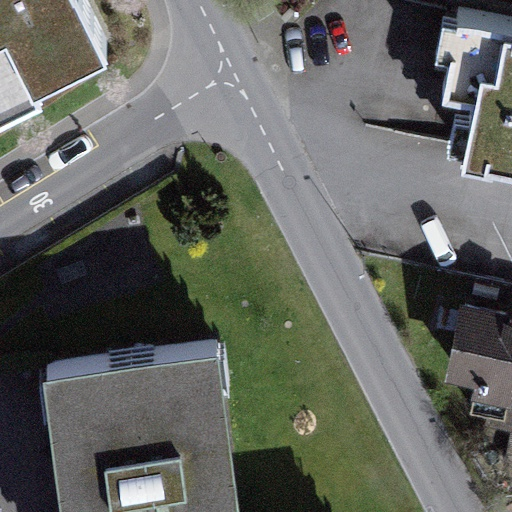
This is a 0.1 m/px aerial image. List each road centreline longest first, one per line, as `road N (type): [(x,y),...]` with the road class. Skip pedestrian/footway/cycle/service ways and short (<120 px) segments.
road 1 (residential): [(458,511),(233,72)]
road 2 (residential): [(0,223),(233,72)]
